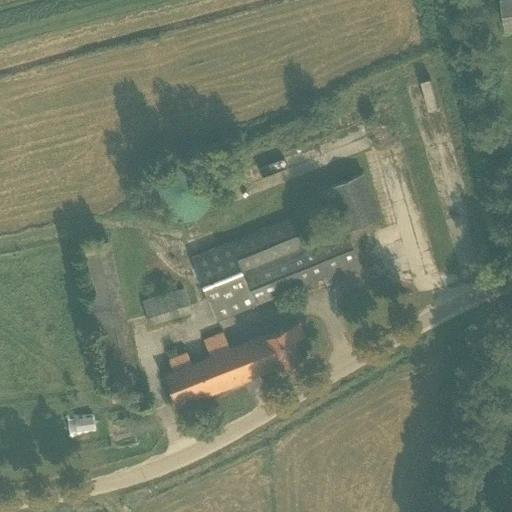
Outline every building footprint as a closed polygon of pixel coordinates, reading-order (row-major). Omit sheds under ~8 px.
[(511,0),(501,0),(506,28),(511,26),(511,0)] [(298,214),(190,256),(215,319),(327,276),(331,284),(361,271),(345,233),(380,219),(361,174),(327,187),(340,219),(305,232),(298,214)] [(135,361),(114,242),(88,247),(110,366),(135,361)] [(183,287),(141,300),(148,325),(191,312),(183,287)] [(174,370),(163,374),(176,407),(278,366),(278,367),(301,357),(294,339),(304,335),(298,321),(265,334),(264,334),(229,348),(222,330),(203,339),(209,356),(191,363),(186,350),(170,357),(174,370)]
